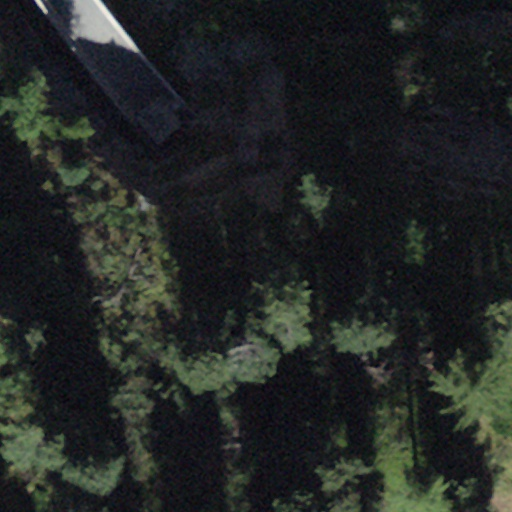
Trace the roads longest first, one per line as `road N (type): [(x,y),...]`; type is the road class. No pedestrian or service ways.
road 1 (track): [(66,0),(170,131),(292,187),(419,178),(511,106)]
road 2 (track): [(170,131),(60,127),(0,81)]
